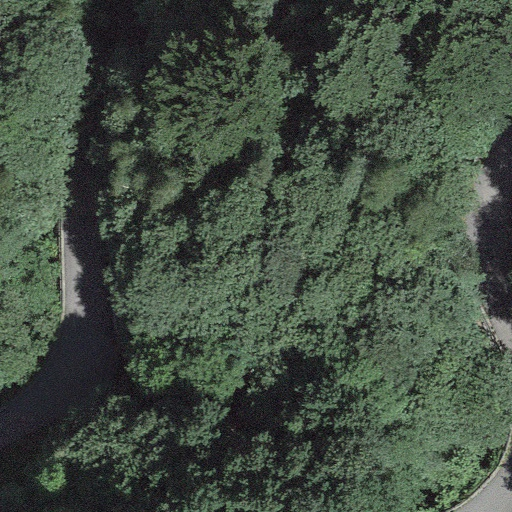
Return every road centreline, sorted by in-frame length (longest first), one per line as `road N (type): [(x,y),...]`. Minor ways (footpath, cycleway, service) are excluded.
road 1 (residential): [(132,0),(87,143),(77,357),(55,392),(0,430)]
road 2 (residential): [(511,324),(491,262),(488,217),(511,156)]
